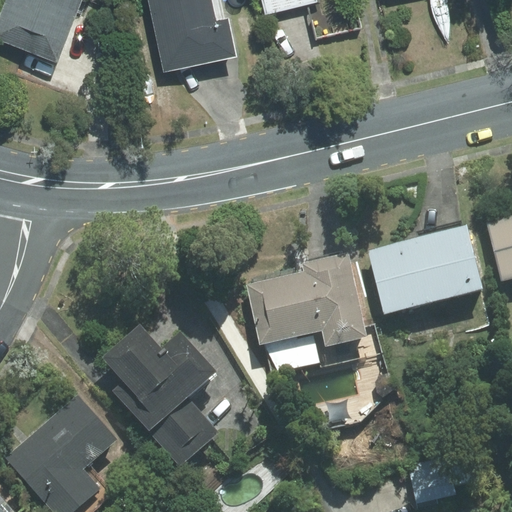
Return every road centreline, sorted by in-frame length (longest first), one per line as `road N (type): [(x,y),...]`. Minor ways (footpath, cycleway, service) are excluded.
road 1 (tertiary): [(34,181),(175,181),(511,99)]
road 2 (unknown): [(376,511),(403,485),(511,457)]
road 3 (residential): [(0,302),(34,181)]
